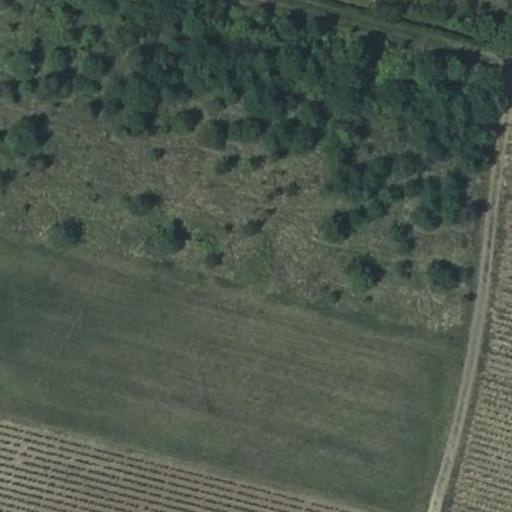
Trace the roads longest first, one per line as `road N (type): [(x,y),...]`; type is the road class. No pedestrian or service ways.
road 1 (track): [(511,114),(470,370),(429,511)]
road 2 (track): [(249,0),(511,72)]
